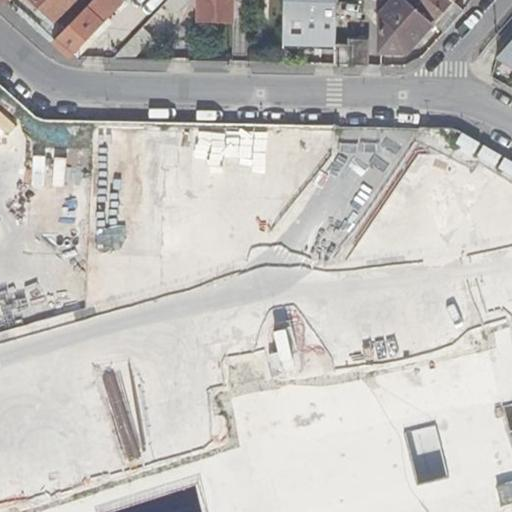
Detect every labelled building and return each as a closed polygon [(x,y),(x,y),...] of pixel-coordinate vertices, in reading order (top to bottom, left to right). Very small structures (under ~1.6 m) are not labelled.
[(34,0),(54,19),(72,0),(34,0)] [(112,0),(90,0),(53,39),(70,55),(102,23),(96,18),(112,0)] [(57,23),(79,0),(72,0),(54,19),(57,23)] [(167,0),(166,1),(176,10),(185,0),(167,0)] [(233,23),(233,0),(200,0),(200,21),(214,22),(233,23)] [(284,0),(284,46),(335,47),(335,42),(335,0),(284,0)] [(406,51),(431,21),(407,0),(391,0),(378,15),(378,51),(406,51)] [(452,0),(407,0),(431,21),(442,31),(462,8),(452,0)] [(154,37),(143,26),(113,59),(133,59),(154,37)] [(348,43),(335,42),(335,47),(334,63),(367,63),(367,38),(348,38),(348,43)] [(511,42),(499,57),(511,64),(511,42)] [(0,146),(19,127),(0,108),(0,146)] [(90,123),(87,213),(142,215),(146,125),(90,123)] [(20,249),(75,251),(78,148),(23,146),(20,249)]
